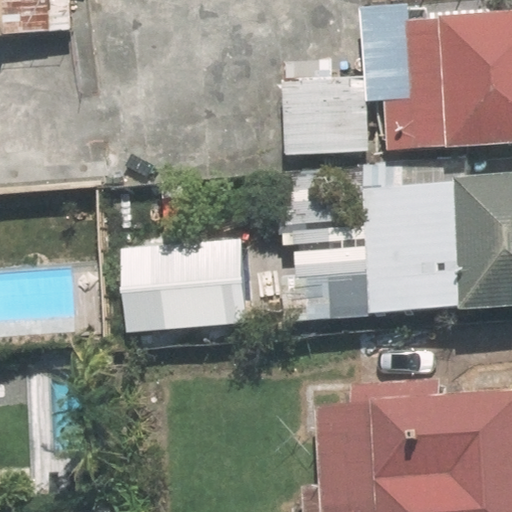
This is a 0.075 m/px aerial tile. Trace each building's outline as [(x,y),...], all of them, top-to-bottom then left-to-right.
[(0,0),(0,31),(14,30),(11,0),(0,0)] [(396,90),(399,152),(511,147),(511,9),(419,14),(423,89),(396,90)] [(363,49),(280,51),(282,143),(365,142),(363,49)] [(511,181),(384,187),(390,315),(511,309),(511,181)] [(171,248),(173,324),(386,318),(385,275),(303,277),(302,244),(171,248)] [(324,511),(511,511),(511,397),(457,399),(456,374),(369,377),(369,403),(340,404),(343,486),(324,487),(324,511)]
